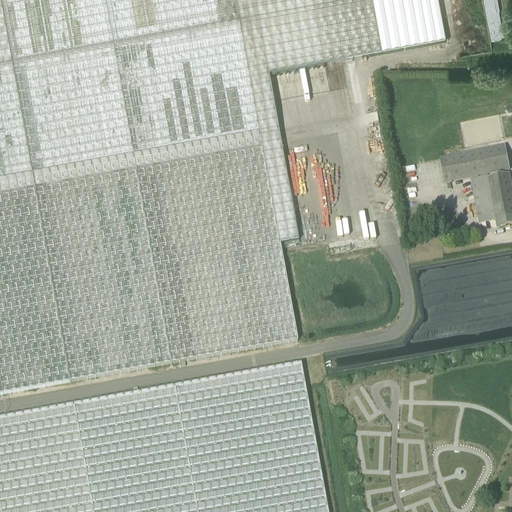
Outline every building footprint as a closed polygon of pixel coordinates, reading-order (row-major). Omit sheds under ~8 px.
[(0,0),(0,396),(297,342),(279,245),(298,241),(268,76),(343,62),(444,44),(435,0),(0,0)] [(483,0),(491,41),(505,38),(497,0),(483,0)] [(501,124),(495,125),(498,141),(504,140),(501,124)] [(504,147),(453,157),(439,160),(444,183),(470,178),(479,223),(495,220),(496,228),(511,224),(511,190),(509,175),(487,179),(487,174),(508,170),(504,147)] [(327,511),(300,365),(0,419),(0,511),(327,511)]
